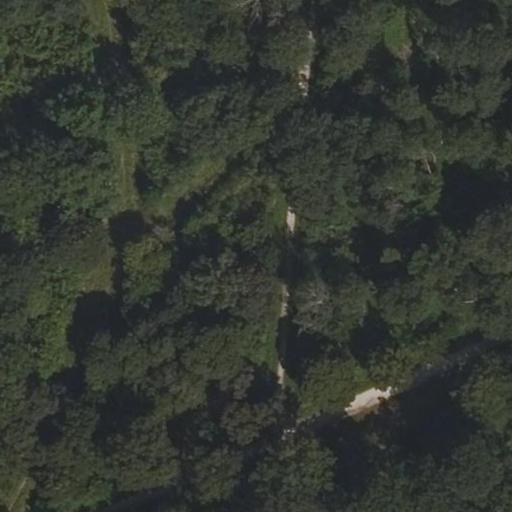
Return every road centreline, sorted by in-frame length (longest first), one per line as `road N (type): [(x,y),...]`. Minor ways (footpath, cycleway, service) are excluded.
road 1 (unknown): [(272,455),(332,0)]
road 2 (track): [(133,511),(511,348)]
